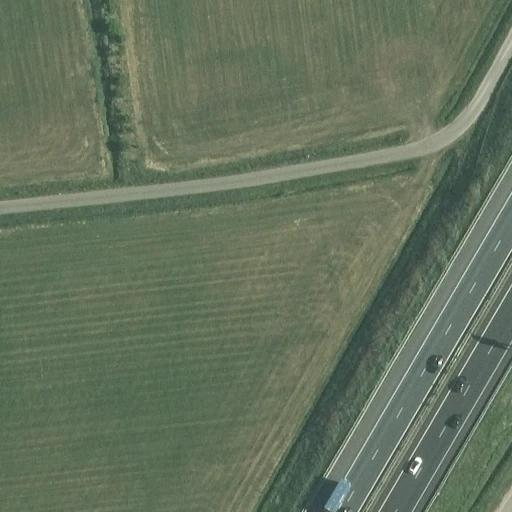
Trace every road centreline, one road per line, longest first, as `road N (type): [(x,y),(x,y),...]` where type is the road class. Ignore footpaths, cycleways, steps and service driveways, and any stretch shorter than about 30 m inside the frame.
road 1 (unclassified): [(0,216),(249,184),(419,150),(446,140),(470,117),(511,41)]
road 2 (motorway): [(511,215),(339,511)]
road 3 (motorway): [(399,511),(511,325)]
